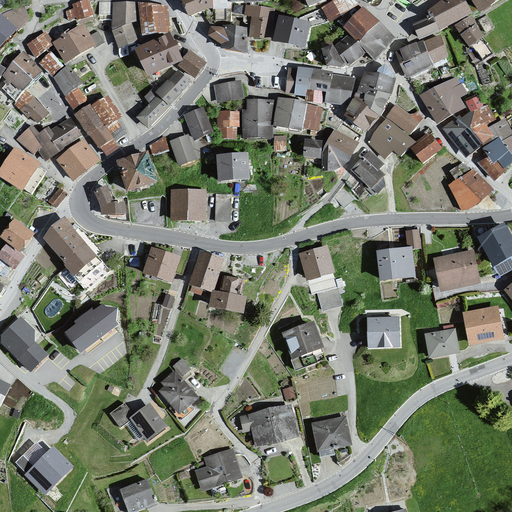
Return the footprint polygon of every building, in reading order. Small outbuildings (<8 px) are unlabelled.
[(88,0),(73,5),(79,20),(93,16),(88,0)] [(184,0),(191,17),(207,10),(214,9),(212,0),(184,0)] [(212,0),(214,9),(231,9),(231,4),(230,0),(212,0)] [(349,0),(335,0),(325,6),(333,20),(357,6),(349,0)] [(434,14),(414,22),(421,38),(440,30),(471,13),(464,0),(443,0),(431,8),(434,14)] [(475,0),(483,12),(500,0),(475,0)] [(114,2),(112,29),(128,22),(138,20),(136,2),(114,2)] [(150,2),(138,2),(140,32),(168,30),(166,6),(150,2)] [(24,4),(2,15),(15,27),(17,28),(30,17),(24,4)] [(273,9),(246,5),(245,15),(252,16),(250,36),(269,38),(273,9)] [(351,34),(356,39),(378,19),(361,5),(342,24),(351,34)] [(74,10),(67,12),(69,20),(76,17),(74,10)] [(0,43),(15,27),(2,15),(0,14),(0,13),(0,43)] [(471,15),(455,25),(460,33),(468,44),(482,35),(476,25),(477,24),(471,15)] [(309,22),(281,16),(275,40),(304,46),(309,22)] [(393,37),(378,19),(356,39),(366,51),(374,59),(393,37)] [(135,42),(128,22),(112,29),(119,47),(135,42)] [(244,51),(243,25),(209,23),(206,32),(224,44),(223,48),(244,51)] [(62,38),(54,43),(67,63),(94,46),(87,36),(81,26),(71,32),(69,30),(60,35),(62,38)] [(87,36),(94,46),(104,40),(97,30),(87,36)] [(46,33),(28,45),(37,57),(54,46),(46,33)] [(138,46),(150,74),(179,61),(167,34),(138,46)] [(351,34),(334,48),(345,67),(366,51),(356,39),(351,34)] [(440,34),(423,41),(433,62),(448,55),(440,34)] [(483,37),(472,44),(473,45),(466,49),(475,63),(492,52),(483,37)] [(407,76),(433,63),(433,62),(423,41),(423,40),(396,52),(407,76)] [(327,64),(345,67),(334,48),(332,45),(322,48),(327,64)] [(179,64),(195,76),(205,64),(189,51),(179,64)] [(50,52),(40,62),(52,75),(62,65),(50,52)] [(5,70),(23,88),(41,71),(23,53),(5,70)] [(69,65),(54,78),(65,96),(77,88),(83,83),(69,65)] [(308,88),(310,72),(295,70),(288,70),(287,78),(285,92),(303,95),(305,88),(308,88)] [(150,104),(137,117),(150,128),(171,107),(169,104),(191,82),(178,71),(155,92),(153,90),(145,97),(150,104)] [(310,72),(308,88),(322,90),(325,91),(328,91),(331,76),(331,75),(310,72)] [(394,76),(377,72),(365,72),(356,95),(344,113),(366,130),(381,114),(390,92),(394,76)] [(446,79),(421,94),(438,121),(462,106),(456,96),(465,90),(456,75),(447,81),(446,79)] [(328,91),(325,91),(323,102),(346,105),(353,79),(331,76),(328,91)] [(240,80),(215,84),(218,102),(243,97),(240,80)] [(77,88),(65,96),(75,109),(86,101),(77,88)] [(305,88),(303,95),(305,96),(304,100),(320,103),(322,90),(308,88),(305,88)] [(28,91),(16,102),(29,116),(31,115),(38,122),(49,112),(28,91)] [(465,100),(470,110),(482,104),(477,94),(465,100)] [(103,124),(105,127),(117,119),(120,117),(106,96),(91,106),(103,124)] [(302,102),(280,98),(275,127),(297,131),(302,102)] [(271,100),(247,100),(247,110),(245,111),(245,137),(271,137),(271,100)] [(89,134),(91,132),(103,124),(91,106),(90,104),(75,113),(89,134)] [(306,104),(300,128),(316,131),(321,107),(306,104)] [(388,117),(411,133),(423,117),(416,112),(413,116),(397,105),(388,117)] [(489,105),(476,111),(489,127),(498,122),(489,105)] [(203,109),(187,115),(197,139),(212,133),(203,109)] [(476,111),(462,119),(482,142),(491,134),(494,133),(489,127),(476,111)] [(238,126),(238,112),(217,112),(216,126),(238,126)] [(462,119),(459,116),(443,128),(467,156),(482,142),(462,119)] [(34,155),(39,150),(46,162),(62,151),(61,150),(81,136),(70,119),(52,132),(49,128),(41,133),(31,125),(18,142),(34,155)] [(122,126),(117,119),(105,127),(110,134),(122,126)] [(501,140),(511,134),(511,129),(505,119),(498,122),(489,127),(494,133),(491,134),(494,140),(499,137),(501,140)] [(387,121),(371,145),(386,159),(394,150),(400,155),(414,142),(387,121)] [(105,127),(103,124),(91,132),(100,146),(113,138),(110,134),(105,127)] [(342,125),(337,133),(356,144),(361,135),(342,125)] [(127,133),(122,126),(110,134),(113,138),(115,141),(127,133)] [(222,127),(222,138),(234,138),(235,127),(222,127)] [(333,131),(326,142),(350,154),(357,145),(356,144),(337,133),(333,131)] [(511,134),(501,140),(511,154),(511,134)] [(429,135),(412,148),(423,164),(441,150),(429,135)] [(168,136),(151,138),(153,151),(169,149),(168,136)] [(274,136),(274,150),(285,150),(285,136),(274,136)] [(188,137),(172,143),(180,166),(196,160),(188,137)] [(498,160),(504,168),(511,160),(511,154),(501,140),(499,137),(483,148),(488,156),(494,163),(498,160)] [(115,141),(113,138),(100,146),(106,156),(119,147),(115,141)] [(82,139),(57,158),(72,178),(97,159),(82,139)] [(304,139),(303,156),(317,157),(319,140),(304,139)] [(349,159),(350,154),(326,142),(323,147),(323,152),(323,169),(332,170),(340,166),(349,159)] [(12,149),(0,167),(0,174),(32,195),(39,183),(47,171),(12,149)] [(147,152),(119,161),(129,191),(156,182),(147,152)] [(369,152),(351,169),(371,187),(383,175),(385,173),(379,168),(383,164),(369,152)] [(246,153),(219,155),(220,181),(247,179),(246,153)] [(494,163),(488,156),(479,163),(496,180),(506,171),(504,168),(498,160),(494,163)] [(473,171),(450,185),(464,211),(492,191),(473,171)] [(383,175),(371,187),(377,193),(385,185),(383,175)] [(105,184),(94,189),(100,203),(102,202),(111,198),(105,184)] [(59,187),(48,200),(56,206),(67,193),(59,187)] [(204,190),(173,190),(173,220),(204,220),(204,190)] [(102,202),(102,214),(124,213),(123,201),(102,202)] [(13,221),(1,237),(21,251),(33,235),(13,221)] [(69,221),(46,240),(88,291),(111,271),(69,221)] [(511,240),(503,223),(478,236),(494,265),(511,255),(511,240)] [(410,249),(420,248),(418,230),(406,231),(408,246),(410,246),(410,249)] [(24,256),(8,244),(0,253),(0,256),(15,268),(24,256)] [(325,245),(301,252),(308,277),(332,271),(325,245)] [(408,246),(378,249),(381,279),(413,276),(410,249),(410,246),(408,246)] [(180,257),(154,248),(146,272),(172,281),(180,257)] [(473,249),(432,258),(438,287),(479,279),(473,249)] [(221,257),(200,250),(190,283),(210,289),(221,257)] [(503,271),(511,267),(511,261),(501,266),(503,271)] [(223,275),(220,290),(214,289),(210,305),(241,311),(244,295),(239,294),(242,279),(223,275)] [(317,293),(322,310),(342,304),(338,287),(317,293)] [(75,322),(65,329),(78,347),(115,321),(113,318),(114,306),(103,305),(101,303),(91,310),(90,307),(73,319),(75,322)] [(496,304),(462,310),(469,343),(503,337),(496,304)] [(32,327),(19,315),(2,331),(2,339),(29,368),(45,352),(32,341),(32,327)] [(398,315),(366,317),(367,346),(399,345),(398,315)] [(311,319),(282,330),(291,356),(321,345),(311,319)] [(454,328),(426,333),(430,356),(458,351),(454,328)] [(181,358),(174,364),(182,374),(190,368),(181,358)] [(175,371),(161,383),(164,387),(160,391),(178,413),(197,397),(175,371)] [(0,378),(0,406),(11,384),(0,378)] [(124,402),(110,412),(118,424),(131,416),(133,415),(124,402)] [(133,415),(131,416),(148,440),(165,427),(148,404),(133,415)] [(290,405),(239,417),(243,433),(251,431),(255,446),(297,436),(290,405)] [(344,415),(312,421),(317,449),(350,443),(344,415)] [(16,463),(45,492),(71,467),(51,446),(45,452),(36,443),(16,463)] [(232,448),(205,456),(208,466),(195,470),(201,490),(241,477),(232,448)] [(146,479),(120,489),(129,511),(134,511),(156,504),(146,479)]
